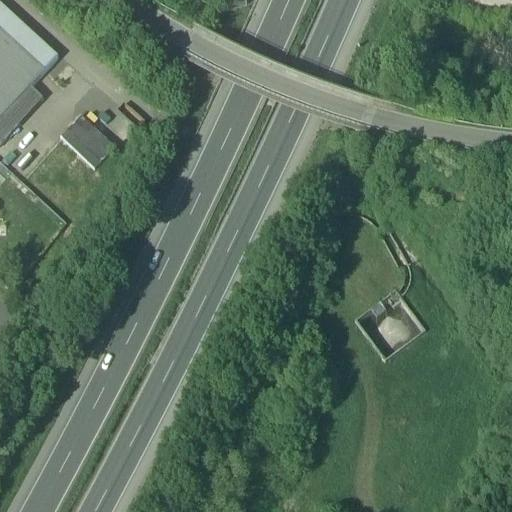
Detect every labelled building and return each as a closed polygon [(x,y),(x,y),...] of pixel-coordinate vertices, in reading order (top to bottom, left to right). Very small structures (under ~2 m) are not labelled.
[(58,63),(0,9),(0,36),(11,47),(14,46),(22,54),(31,54),(31,65),(45,78),(58,63)] [(11,47),(0,36),(0,126),(33,92),(45,78),(31,65),(31,54),(22,54),(14,46),(11,47)] [(33,92),(0,126),(0,149),(44,103),(33,92)] [(57,141),(93,174),(115,151),(79,118),(57,141)] [(19,166),(4,152),(0,156),(0,162),(12,173),(19,166)] [(12,174),(0,162),(0,176),(5,181),(12,174)]
